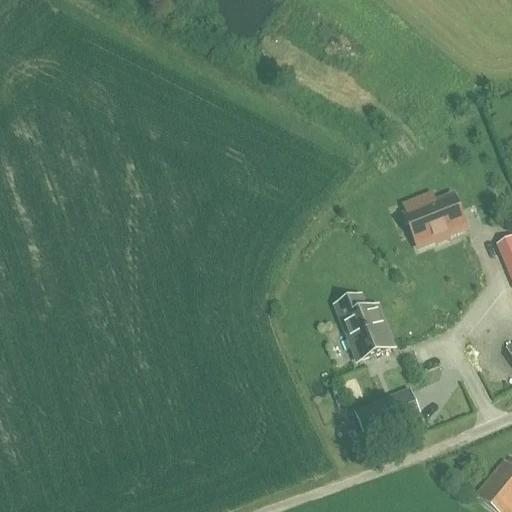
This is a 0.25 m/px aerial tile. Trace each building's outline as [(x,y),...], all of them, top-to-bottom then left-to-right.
[(418,250),(467,231),(453,198),(436,204),(433,196),(417,202),(420,211),(405,217),(418,250)] [(511,241),(496,249),(511,284),(511,241)] [(336,309),(358,364),(394,350),(377,309),(366,314),(361,299),(336,309)] [(422,423),(415,405),(410,393),(388,402),(355,415),(367,445),(422,423)] [(511,511),(511,469),(505,464),(476,499),(492,511),(511,511)]
